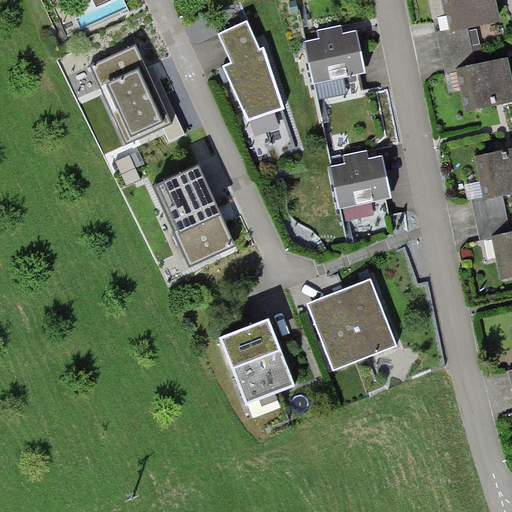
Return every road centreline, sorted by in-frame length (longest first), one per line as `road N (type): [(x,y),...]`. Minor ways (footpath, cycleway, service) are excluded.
road 1 (residential): [(387,0),(458,345),(507,511)]
road 2 (residential): [(156,0),(280,273)]
